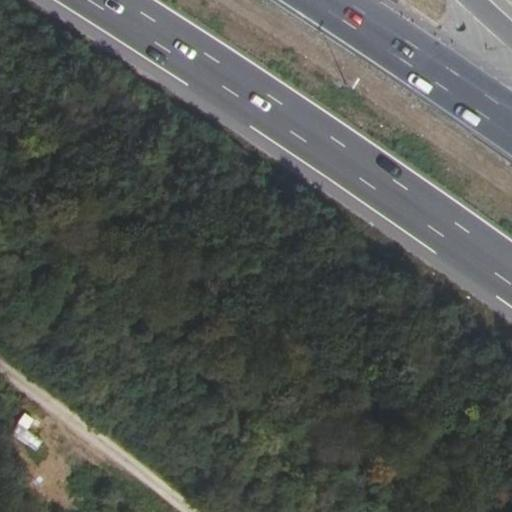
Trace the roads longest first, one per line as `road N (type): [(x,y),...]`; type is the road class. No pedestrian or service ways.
road 1 (motorway): [(101,0),(511,274)]
road 2 (motorway): [(511,125),(322,0)]
